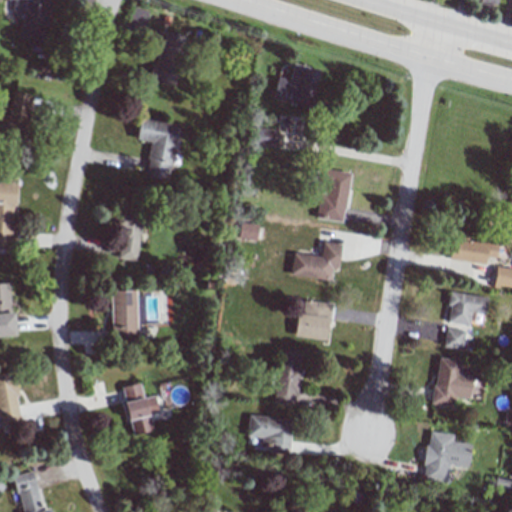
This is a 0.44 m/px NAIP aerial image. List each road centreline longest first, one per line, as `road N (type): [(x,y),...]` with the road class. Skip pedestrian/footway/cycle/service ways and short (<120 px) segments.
road 1 (residential): [(100,511),(67,384),(63,280),(112,0)]
road 2 (residential): [(370,435),(436,24)]
road 3 (primary): [(248,0),(511,78)]
road 4 (primary): [(511,44),(358,0)]
